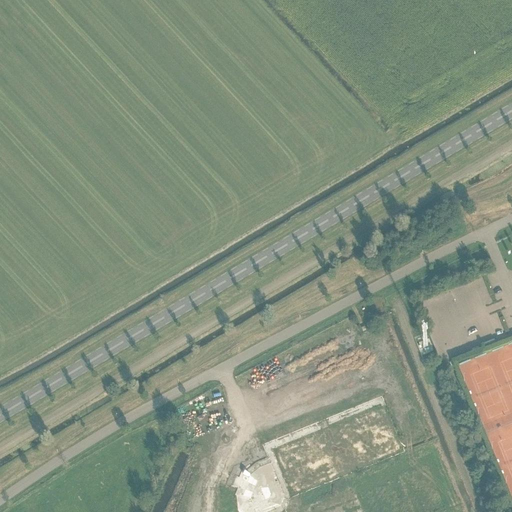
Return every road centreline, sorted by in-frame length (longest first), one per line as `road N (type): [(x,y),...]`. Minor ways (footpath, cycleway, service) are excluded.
road 1 (primary): [(0,414),(511,110)]
road 2 (unclassified): [(0,502),(221,368),(511,222)]
